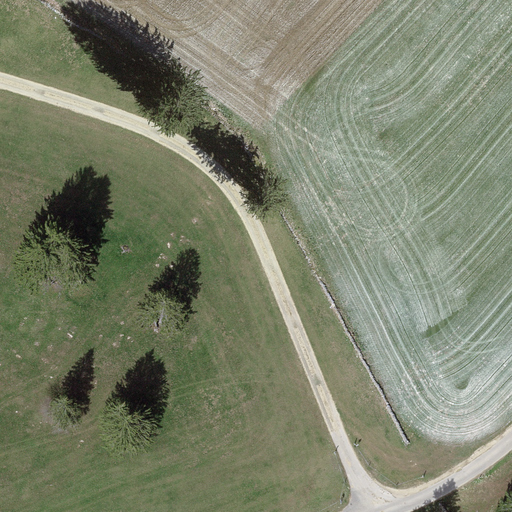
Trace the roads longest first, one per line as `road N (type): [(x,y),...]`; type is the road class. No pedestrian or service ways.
road 1 (track): [(373,511),(267,256),(220,176),(168,138),(0,80)]
road 2 (unclassified): [(511,446),(382,511)]
